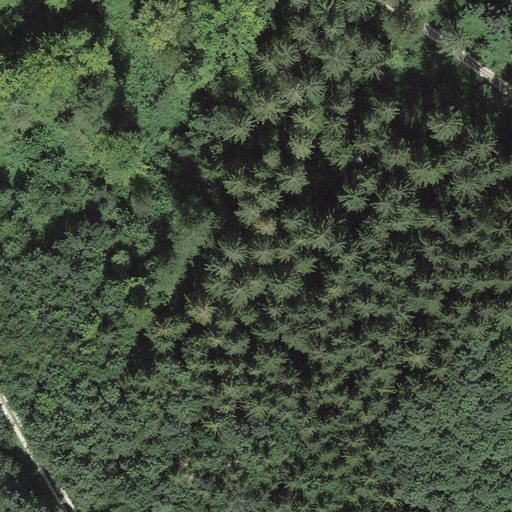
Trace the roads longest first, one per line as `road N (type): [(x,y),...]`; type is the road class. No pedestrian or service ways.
road 1 (track): [(380,0),(511,93)]
road 2 (track): [(74,511),(0,388)]
